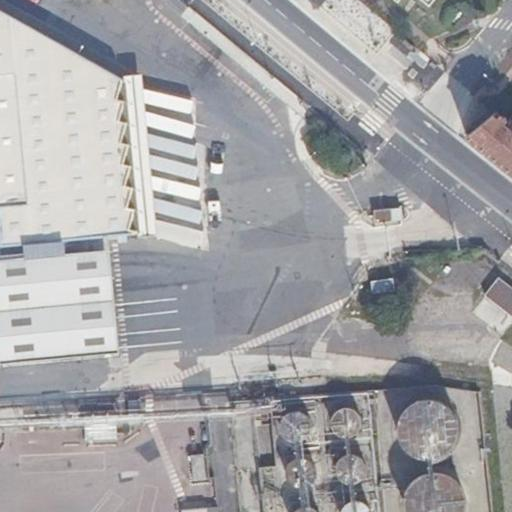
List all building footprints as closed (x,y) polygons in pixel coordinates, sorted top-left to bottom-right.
[(0,239),(1,253),(139,240),(141,237),(140,235),(134,232),(138,214),(132,211),(137,192),(131,189),(135,169),(129,166),(132,148),(126,145),(130,126),(123,122),(127,104),(121,102),(125,82),(0,11),(0,239)] [(494,110),(465,136),(511,172),(511,109),(504,117),(494,110)] [(401,208),(373,211),(375,223),(397,221),(403,220),(401,208)] [(124,245),(3,255),(13,359),(134,349),(124,245)] [(394,279),(372,282),(374,296),(396,293),(394,279)] [(440,279),(432,289),(450,303),(458,293),(440,279)] [(511,327),(511,289),(498,279),(471,314),(503,339),(511,327)] [(447,445),(451,436),(452,426),(449,417),(444,409),(436,403),(427,399),(418,399),(408,402),(400,407),(395,415),(392,424),(392,435),(395,444),(402,452),(411,457),(421,459),(431,458),(440,453),(447,445)] [(331,427),(334,430),(338,432),(343,433),(347,433),(352,431),(355,428),(357,424),(358,419),(357,414),(355,410),(351,406),(346,405),(341,404),(336,406),(332,409),(330,413),(329,418),(329,422),(331,427)] [(279,433),(282,437),(286,439),(291,440),(296,439),(300,437),(303,434),(305,430),(306,425),(305,420),(303,416),(299,413),(294,411),(289,411),(285,412),(281,416),(278,420),(277,424),(277,429),(279,433)] [(117,413),(89,414),(89,439),(118,439),(117,413)] [(193,454),(196,479),(211,477),(208,452),(193,454)] [(333,477),(337,480),(342,481),(347,481),(351,479),(355,475),(357,471),(358,467),(357,462),(355,458),(352,455),(348,453),(343,452),(339,453),(335,456),(331,459),(330,463),(329,468),(331,473),(333,477)] [(285,479),(288,482),(293,485),(297,486),(302,485),(306,483),(310,480),(312,476),(313,471),(312,466),(309,462),(306,459),(301,457),(296,457),(291,458),(287,461),(285,465),(283,470),(284,474),(285,479)] [(457,511),(460,508),(460,497),(456,488),(450,480),(441,474),(431,472),(421,473),(411,478),(404,485),(400,494),(399,504),(400,511),(457,511)] [(364,511),(364,509),(362,505),(358,502),(353,500),(348,500),(344,501),(340,504),(337,508),(336,511),(364,511)]
